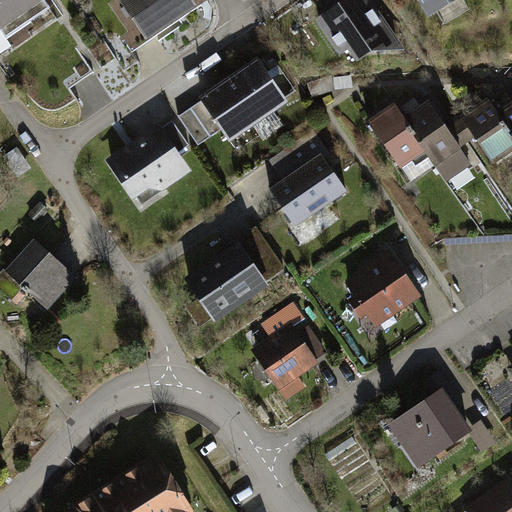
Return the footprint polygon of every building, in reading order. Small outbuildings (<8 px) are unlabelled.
[(0,0),(0,26),(41,0),(0,0)] [(188,0),(118,0),(116,2),(141,41),(193,7),(188,0)] [(367,0),(350,0),(319,21),(347,64),(366,51),(399,48),(367,0)] [(420,0),(429,15),(454,0),(420,0)] [(196,107),(179,119),(197,146),(215,134),(222,143),(280,102),(249,59),(191,100),(196,107)] [(330,79),(307,84),(309,97),(333,92),(330,79)] [(488,101),(462,117),(492,164),(511,151),(511,136),(496,113),(488,101)] [(426,102),(402,119),(446,181),(470,164),(426,102)] [(511,102),(496,113),(511,136),(511,102)] [(394,107),(370,123),(400,167),(424,151),(402,119),(394,107)] [(170,118),(103,158),(129,200),(183,167),(177,157),(190,149),(170,118)] [(318,154),(264,190),(291,229),(344,192),(318,154)] [(36,240),(8,271),(50,307),(77,277),(36,240)] [(233,243),(178,281),(207,323),(263,285),(233,243)] [(388,254),(346,283),(376,327),(418,298),(388,254)] [(301,320),(254,352),(279,387),(325,355),(301,320)] [(439,393),(392,425),(419,466),(467,433),(439,393)] [(485,451),(499,442),(488,425),(474,434),(485,451)] [(71,509),(70,511),(193,511),(195,511),(159,453),(71,509)] [(511,511),(511,493),(506,483),(467,509),(468,511),(511,511)]
